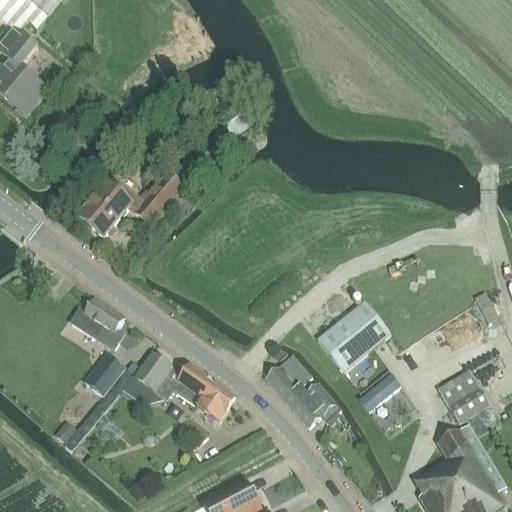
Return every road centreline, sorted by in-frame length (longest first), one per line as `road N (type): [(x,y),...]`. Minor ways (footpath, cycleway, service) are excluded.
road 1 (tertiary): [(346,511),(262,404),(0,211)]
road 2 (track): [(492,161),(462,140),(322,124),(257,0)]
road 3 (track): [(390,511),(424,440),(421,382),(511,336)]
road 4 (track): [(511,308),(491,214),(492,161)]
road 5 (track): [(161,511),(291,440)]
road 6 (track): [(0,433),(92,511)]
